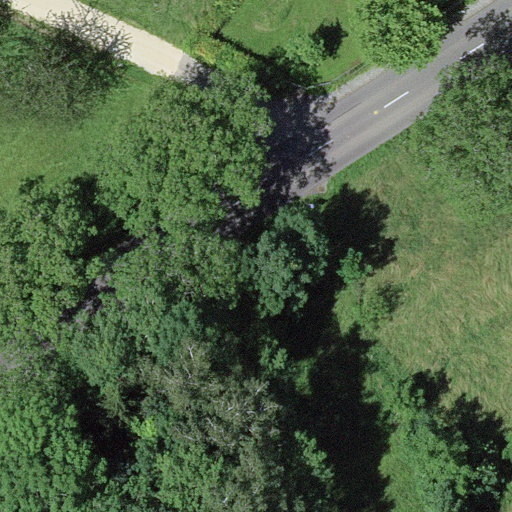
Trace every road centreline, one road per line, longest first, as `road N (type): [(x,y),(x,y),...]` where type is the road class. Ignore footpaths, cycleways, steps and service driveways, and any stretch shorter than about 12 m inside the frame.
road 1 (secondary): [(511,23),(0,362)]
road 2 (track): [(309,154),(91,20),(37,0)]
